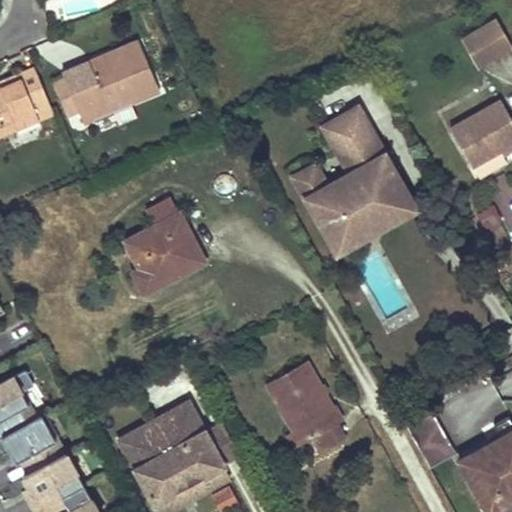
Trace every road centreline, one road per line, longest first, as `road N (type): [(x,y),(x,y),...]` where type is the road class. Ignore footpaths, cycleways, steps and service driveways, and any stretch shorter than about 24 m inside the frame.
road 1 (unknown): [(511,327),(440,240),(407,152),(367,81)]
road 2 (unknown): [(441,511),(304,276)]
